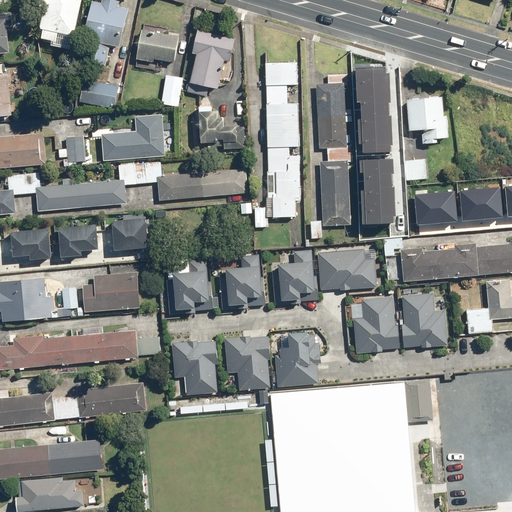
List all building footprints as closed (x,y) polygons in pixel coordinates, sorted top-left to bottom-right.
[(46,0),(40,28),(74,36),(82,0),(46,0)] [(111,45),(120,47),(129,8),(118,6),(119,1),(113,0),(102,0),(102,2),(92,0),(84,39),(92,41),(88,61),(106,65),(111,45)] [(0,53),(9,52),(7,26),(12,26),(11,12),(0,12),(0,53)] [(155,58),(174,62),(179,36),(142,29),(137,58),(154,61),(155,58)] [(225,60),(230,62),(235,39),(200,31),(194,52),(198,53),(191,82),(218,88),(225,60)] [(296,199),(301,198),(300,155),(290,156),(290,146),(300,146),(299,103),(287,103),(287,84),(298,84),(298,62),(266,63),(268,207),(254,207),(255,227),(269,227),(269,217),(296,216),(296,199)] [(0,115),(12,115),(8,74),(0,74),(0,115)] [(162,103),(178,106),(183,77),(166,74),(162,103)] [(79,101),(116,109),(121,86),(84,78),(79,101)] [(343,82),(316,84),(319,148),(347,146),(343,82)] [(378,158),(399,157),(398,130),(394,131),(394,117),(396,117),(395,87),(376,88),(376,82),(361,83),(364,132),(377,132),(378,158)] [(422,143),(446,141),(445,137),(448,137),(446,115),(444,116),(442,96),(406,99),(409,130),(421,129),(422,143)] [(223,149),(246,147),(244,125),(225,126),(225,117),(218,117),(218,110),(199,111),(201,144),(223,142),(223,149)] [(104,161),(166,155),(162,114),(135,116),(136,130),(101,133),(104,161)] [(511,119),(481,122),(484,161),(511,158),(511,119)] [(0,167),(48,164),(45,132),(0,135),(0,167)] [(69,162),(85,161),(83,135),(67,137),(69,162)] [(90,160),(102,159),(102,149),(90,150),(90,160)] [(420,179),(437,178),(435,158),(404,161),(406,180),(408,180),(409,190),(421,189),(420,179)] [(351,224),(348,160),(320,161),(323,226),(351,224)] [(159,200),(248,192),(246,169),(157,176),(159,200)] [(392,190),(392,170),(383,170),(384,190),(392,190)] [(37,211),(127,203),(125,179),(35,186),(37,211)] [(495,225),(511,224),(511,179),(480,181),(481,184),(464,185),(465,217),(495,215),(495,225)] [(0,214),(16,213),(14,189),(0,190),(0,214)] [(416,194),(419,222),(458,218),(456,190),(416,194)] [(116,220),(117,246),(150,244),(148,212),(125,213),(125,220),(116,220)] [(311,237),(322,237),(321,220),(311,221),(311,237)] [(61,223),(63,253),(83,251),(83,248),(100,247),(98,221),(61,223)] [(32,256),(52,254),(50,225),(13,228),(15,254),(31,253),(32,256)] [(403,281),(511,271),(511,238),(509,239),(509,243),(476,246),(476,242),(455,244),(455,248),(422,251),(422,247),(400,249),(403,281)] [(320,249),(322,287),(377,284),(376,256),(367,256),(367,247),(320,249)] [(274,269),(277,302),(318,298),(314,248),(297,250),(298,259),(279,261),(280,269),(274,269)] [(221,273),(224,306),(266,302),(261,252),(244,254),(245,263),(226,265),(227,273),(221,273)] [(168,277),(172,310),(213,306),(208,256),(191,258),(192,267),(173,269),(174,277),(168,277)] [(85,312),(140,307),(137,271),(94,274),(95,283),(83,284),(85,312)] [(3,321),(52,317),(51,310),(55,310),(54,295),(46,296),(44,277),(0,280),(0,288),(0,292),(0,291),(0,310),(3,311),(3,321)] [(491,320),(511,317),(511,295),(511,296),(509,278),(485,281),(488,307),(465,309),(467,333),(492,331),(491,320)] [(64,307),(78,306),(77,287),(63,288),(64,307)] [(405,347),(447,344),(445,307),(436,308),(434,290),(404,292),(406,319),(403,319),(405,347)] [(356,315),(358,351),(401,348),(399,321),(395,321),(393,294),(363,296),(365,314),(356,315)] [(0,369),(139,356),(139,355),(160,353),(158,336),(137,338),(136,329),(43,338),(43,334),(14,337),(14,345),(0,346),(0,369)] [(275,353),(278,384),(320,380),(318,361),(322,361),(320,339),(316,340),(315,329),(290,331),(291,347),(282,348),(282,353),(275,353)] [(226,335),(228,369),(239,368),(240,387),(271,385),(269,356),(272,356),(271,332),(226,335)] [(188,373),(189,390),(218,388),(215,362),(220,362),(218,338),(174,342),(177,374),(188,373)] [(407,423),(433,420),(429,379),(403,381),(407,423)] [(144,381),(76,388),(79,417),(147,409),(144,381)] [(52,392),(0,397),(0,424),(55,419),(52,392)] [(100,440),(0,448),(0,478),(103,469),(100,440)] [(16,496),(17,511),(85,505),(84,491),(77,491),(76,478),(64,479),(64,476),(22,479),(23,496),(16,496)]
